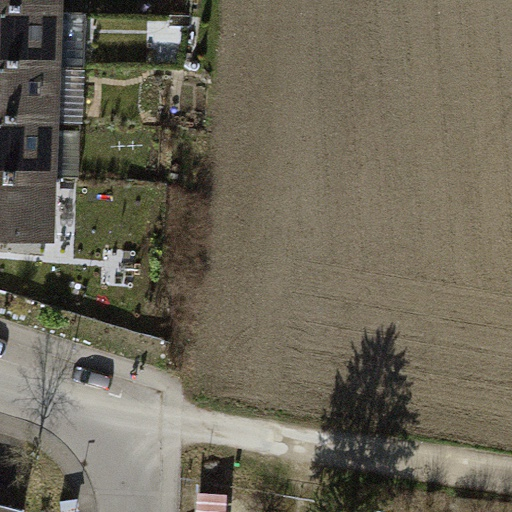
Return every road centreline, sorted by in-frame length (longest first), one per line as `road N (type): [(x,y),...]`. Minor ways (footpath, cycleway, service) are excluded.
road 1 (track): [(129,435),(171,422),(511,477)]
road 2 (residential): [(133,511),(129,435),(65,399),(0,379)]
